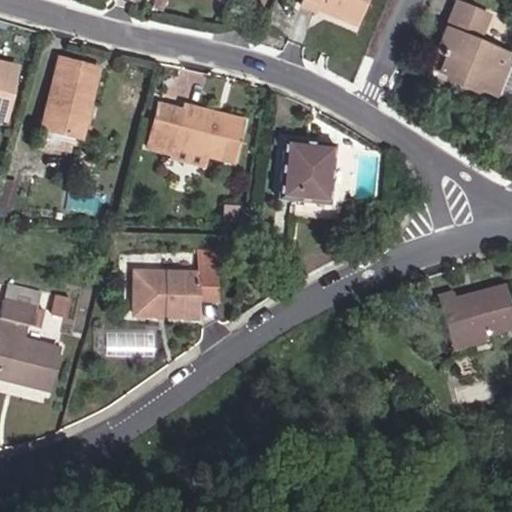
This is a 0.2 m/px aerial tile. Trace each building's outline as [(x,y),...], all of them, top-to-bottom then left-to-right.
[(355,27),(366,0),(299,0),(297,6),(313,13),(314,10),(355,27)] [(435,50),(445,54),(437,72),(491,94),(508,54),(475,41),(486,15),(455,2),(435,50)] [(435,50),(427,68),(437,72),(445,54),(435,50)] [(58,57),(40,127),(71,135),(79,106),(86,108),(97,68),(58,57)] [(14,67),(0,63),(0,118),(2,119),(14,67)] [(169,152),(171,146),(206,156),(230,162),(241,120),(182,104),(180,110),(157,104),(145,145),(169,152)] [(71,135),(78,137),(86,108),(79,106),(71,135)] [(323,199),(329,146),(283,140),(277,195),(323,199)] [(203,168),(204,165),(206,156),(171,146),(169,152),(167,158),(203,168)] [(0,205),(13,209),(20,183),(6,180),(0,202),(0,205)] [(237,220),(239,204),(222,203),(220,219),(237,220)] [(215,249),(195,248),(195,265),(215,266),(215,249)] [(214,298),(215,266),(195,265),(195,272),(133,271),(132,314),(194,316),(194,297),(214,298)] [(39,290),(7,282),(3,297),(35,305),(39,290)] [(451,298),(449,292),(436,296),(449,344),(511,325),(511,314),(503,283),(451,298)] [(63,314),(68,296),(54,292),(49,311),(63,314)] [(3,297),(0,310),(0,313),(31,322),(35,305),(3,297)] [(43,307),(35,305),(31,322),(39,324),(43,307)] [(380,305),(369,310),(374,321),(385,316),(380,305)] [(0,354),(6,356),(0,378),(46,389),(56,348),(21,339),(24,323),(0,317),(0,354)] [(140,349),(140,332),(108,332),(108,349),(140,349)]
